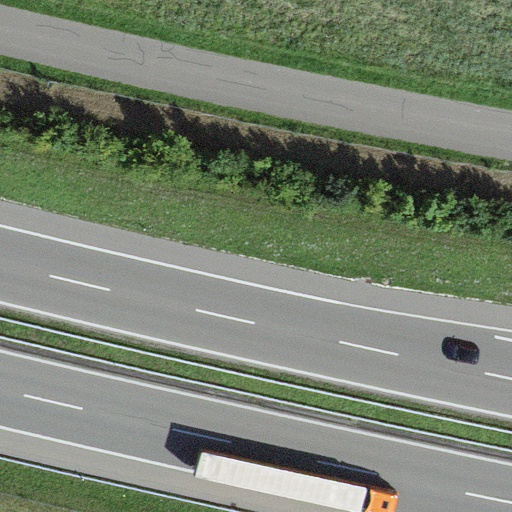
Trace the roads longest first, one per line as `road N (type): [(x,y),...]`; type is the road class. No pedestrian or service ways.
road 1 (motorway): [(511,377),(0,262)]
road 2 (motorway): [(0,391),(511,505)]
road 3 (residential): [(511,129),(0,24)]
